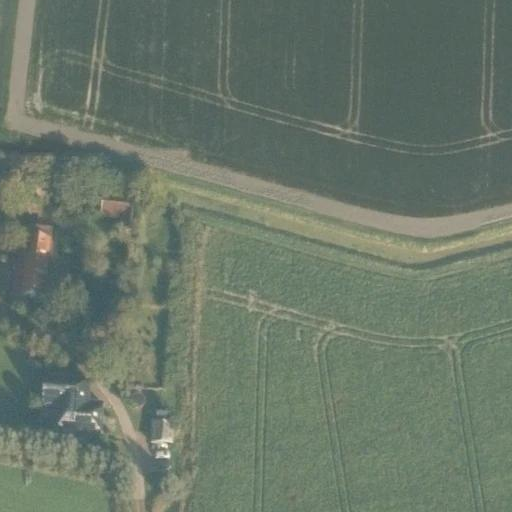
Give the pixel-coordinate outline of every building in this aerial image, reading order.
[(39,205),(50,207),(53,189),(43,188),(44,180),(19,177),(15,209),(38,212),(39,205)] [(142,204),(104,199),(101,221),(122,223),(120,234),(138,237),(142,204)] [(13,297),(44,301),(52,239),(26,234),(24,244),(20,243),(13,297)] [(103,433),(104,404),(90,404),(91,381),(47,379),(46,407),(65,408),(64,431),(103,433)] [(151,446),(173,447),(174,426),(153,425),(151,446)]
